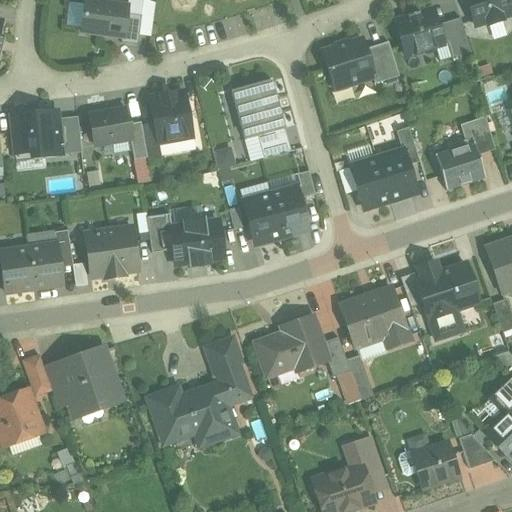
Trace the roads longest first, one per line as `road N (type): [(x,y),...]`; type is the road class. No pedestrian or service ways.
road 1 (residential): [(343,259),(190,299),(0,324)]
road 2 (residential): [(27,87),(149,70),(289,35)]
road 3 (residential): [(289,35),(343,259)]
road 4 (residential): [(511,205),(343,259)]
